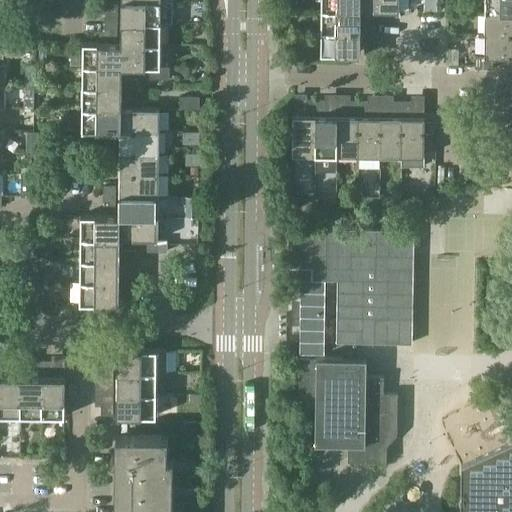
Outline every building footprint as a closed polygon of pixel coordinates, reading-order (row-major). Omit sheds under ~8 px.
[(161,22),(162,0),(140,0),(122,0),(123,21),(161,22)] [(322,0),(322,10),(361,10),(360,0),(322,0)] [(399,0),(360,0),(361,10),(383,11),(399,11),(399,0)] [(425,0),(425,11),(437,12),(436,0),(425,0)] [(511,0),(485,0),(485,12),(511,12),(511,0)] [(360,32),(361,10),(322,10),(322,31),(360,32)] [(106,21),(118,21),(118,11),(106,11),(106,21)] [(511,12),(485,12),(485,34),(511,34),(511,12)] [(118,31),(118,21),(106,21),(106,31),(118,31)] [(122,42),(161,43),(161,22),(123,21),(122,42)] [(365,32),(377,32),(377,21),(365,21),(365,32)] [(360,32),(322,31),(321,53),(354,54),(358,54),(360,54),(360,32)] [(377,32),(365,32),(365,41),(377,41),(377,32)] [(511,34),(485,34),(485,55),(485,56),(495,57),(495,55),(511,55),(511,34)] [(122,65),(122,42),(84,42),(83,65),(122,65)] [(124,65),(150,66),(161,66),(161,43),(122,42),(122,65),(124,65)] [(485,67),(485,56),(485,55),(476,55),(475,67),(485,67)] [(485,56),(485,67),(495,67),(495,57),(485,56)] [(83,65),(83,86),(122,86),(122,65),(83,65)] [(160,78),(161,66),(150,66),(150,78),(160,78)] [(170,66),(161,66),(160,78),(169,78),(170,66)] [(139,77),(126,76),(126,86),(138,86),(139,77)] [(83,86),(83,107),(122,107),(122,86),(83,86)] [(138,96),(138,86),(126,86),(126,96),(138,96)] [(190,108),(190,96),(181,95),(180,108),(190,108)] [(190,96),(190,108),(200,108),(200,96),(190,96)] [(316,111),(316,99),(307,98),(307,110),(316,111)] [(316,99),(316,111),(326,111),(326,99),(316,99)] [(359,111),(359,99),(350,99),(350,111),(359,111)] [(370,99),(368,99),(359,99),(359,111),(369,111),(370,99)] [(402,112),(402,100),(393,100),(393,112),(402,112)] [(402,100),(402,112),(413,112),(413,100),(402,100)] [(122,107),(83,107),(83,129),(116,129),(121,129),(122,107)] [(123,107),(122,107),(121,129),(160,130),(160,107),(123,107)] [(315,154),(316,114),(294,114),(293,154),(315,154)] [(337,115),(316,114),(315,154),(337,154),(337,115)] [(358,154),(359,120),(359,115),(337,115),(337,154),(358,154)] [(380,155),(381,120),(381,115),(359,115),(359,120),(358,154),(380,155)] [(381,115),(381,120),(380,155),(402,155),(402,116),(381,115)] [(402,116),(402,155),(424,155),(425,116),(402,116)] [(50,119),(42,119),(42,128),(50,128),(50,119)] [(434,123),(426,123),(426,132),(434,132),(434,123)] [(160,130),(121,129),(121,151),(159,151),(160,130)] [(116,151),(117,141),(104,141),(104,151),(116,151)] [(116,161),(116,151),(104,151),(104,161),(116,161)] [(121,151),(121,172),(159,173),(159,151),(121,151)] [(39,172),(25,172),(25,194),(39,194),(39,172)] [(121,172),(120,194),(159,195),(159,173),(121,172)] [(104,184),(104,194),(116,194),(116,184),(104,184)] [(116,194),(104,194),(104,204),(116,204),(116,194)] [(120,194),(120,215),(159,215),(159,195),(120,194)] [(197,217),(198,206),(189,206),(189,217),(197,217)] [(120,238),(120,215),(116,215),(82,214),(81,238),(120,238)] [(159,215),(120,215),(120,238),(121,238),(141,239),(148,239),(158,239),(159,215)] [(289,228),(288,266),(301,267),(312,267),(312,279),(326,279),(338,279),(337,341),(362,342),(412,342),(414,254),(414,230),(367,229),(355,229),(353,229),(294,228),(289,228)] [(120,238),(81,238),(81,258),(119,259),(120,238)] [(158,239),(148,239),(148,251),(158,251),(158,239)] [(168,251),(168,239),(158,239),(158,251),(168,251)] [(124,259),(136,259),(136,249),(124,249),(124,259)] [(119,259),(81,258),(81,280),(119,281),(119,259)] [(136,259),(124,259),(124,269),(136,269),(136,259)] [(288,266),(287,279),(297,279),(301,279),(300,352),(324,353),(326,279),(312,279),(312,267),(301,267),(288,266)] [(45,302),(45,279),(36,279),(36,302),(45,302)] [(119,281),(81,280),(80,303),(119,303),(119,281)] [(136,293),(124,292),(124,302),(135,303),(136,293)] [(122,372),(157,372),(167,372),(167,350),(123,350),(122,372)] [(387,461),(387,434),(397,433),(398,392),(384,391),(384,375),(367,375),(367,357),(300,356),(299,398),(316,399),(316,442),(349,443),(348,460),(387,461)] [(9,361),(0,361),(0,373),(9,373),(9,361)] [(43,374),(43,362),(33,362),(33,374),(43,374)] [(52,362),(43,362),(43,374),(52,374),(52,362)] [(113,373),(114,363),(102,363),(101,372),(113,373)] [(113,382),(113,373),(101,372),(101,382),(113,382)] [(122,372),(122,394),(156,394),(157,372),(122,372)] [(0,382),(0,416),(20,417),(21,382),(0,382)] [(21,382),(20,417),(42,417),(42,383),(21,382)] [(65,383),(42,383),(42,417),(65,417),(65,383)] [(156,394),(122,394),(122,416),(156,417),(156,394)] [(113,405),(101,405),(101,415),(113,415),(113,405)] [(198,434),(198,421),(187,421),(187,434),(198,434)] [(167,511),(167,488),(173,488),(173,475),(168,475),(168,453),(162,453),(162,437),(117,436),(116,455),(122,455),(121,511),(167,511)] [(511,511),(511,442),(461,465),(460,511),(511,511)]
